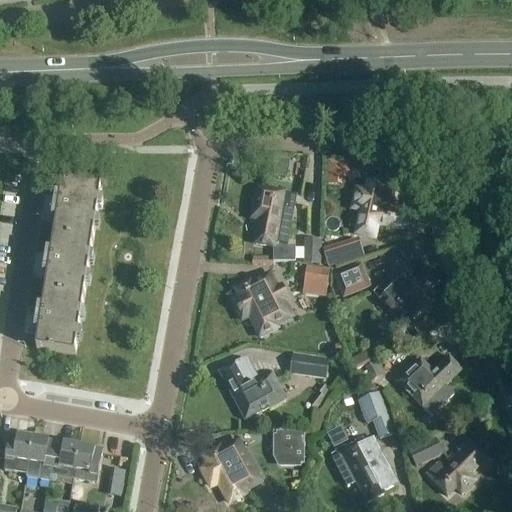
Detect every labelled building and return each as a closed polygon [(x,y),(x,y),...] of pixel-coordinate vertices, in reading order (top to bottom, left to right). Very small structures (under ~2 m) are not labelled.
[(58,217),(55,240),(93,246),(102,189),(64,183),(60,207),(56,206),(54,216),(58,217)] [(366,194),(357,192),(353,211),(361,213),(356,236),(374,241),(377,229),(405,228),(404,191),(368,183),(366,194)] [(284,196),(257,191),(252,221),(260,223),(256,246),(273,249),(273,264),(295,264),(295,249),(287,249),(296,198),(284,195),(284,196)] [(50,273),(46,296),(85,302),(93,246),(55,240),(51,263),(47,262),(45,272),(50,273)] [(303,267),(322,268),(322,243),(304,242),(303,267)] [(339,247),(323,252),(324,257),(327,267),(328,270),(345,265),(339,247)] [(333,278),(343,302),(371,290),(361,266),(333,278)] [(373,297),(378,302),(399,323),(407,316),(413,322),(427,308),(421,302),(438,286),(425,273),(415,283),(402,270),(373,297)] [(327,286),(329,274),(306,271),(305,284),(327,286)] [(236,291),(241,301),(234,305),(243,323),(250,319),(261,339),(277,331),(275,327),(292,319),(270,278),(254,286),(252,283),(236,291)] [(338,308),(331,292),(330,292),(331,311),(338,308)] [(85,302),(46,296),(42,319),(38,318),(36,328),(41,329),(37,353),(76,359),(85,302)] [(308,381),(326,383),(329,362),(293,357),(290,373),(309,375),(308,381)] [(402,389),(431,419),(454,398),(445,389),(462,373),(449,360),(434,375),(421,362),(409,374),(398,385),(402,389)] [(220,375),(246,423),(270,411),(271,412),(288,403),(275,380),(262,387),(248,363),(243,362),(220,375)] [(385,377),(378,365),(365,372),(372,384),(385,377)] [(358,404),(367,428),(373,426),(379,443),(396,437),(381,396),(358,404)] [(304,467),(305,436),(277,436),(277,439),(274,439),(273,461),(278,470),(301,470),(301,467),(304,467)] [(4,473),(27,477),(34,441),(10,437),(10,439),(4,473)] [(50,485),(51,478),(57,445),(34,441),(27,477),(27,481),(50,485)] [(409,455),(416,469),(443,456),(435,441),(409,455)] [(396,486),(380,455),(376,457),(369,443),(357,449),(357,450),(342,458),(332,463),(347,491),(357,485),(368,505),(383,497),(382,494),(396,486)] [(261,485),(238,444),(222,453),(220,450),(204,459),(210,469),(202,473),(211,489),(219,485),(230,506),(246,497),(245,494),(261,485)] [(51,478),(74,483),(80,449),(57,445),(51,478)] [(426,478),(447,499),(456,491),(462,497),(475,484),(469,478),(486,462),(470,445),(459,456),(463,459),(448,474),(440,465),(426,478)] [(80,449),(74,483),(97,486),(103,455),(103,453),(80,449)] [(115,468),(112,493),(125,495),(129,470),(115,468)]
